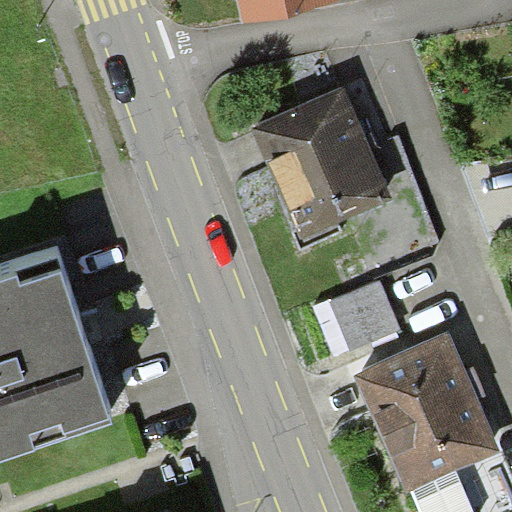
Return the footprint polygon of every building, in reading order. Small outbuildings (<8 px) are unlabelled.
[(328,0),(238,0),(243,20),(328,0)] [(395,187),(346,75),(254,115),(302,227),(395,187)] [(61,230),(0,249),(0,446),(118,409),(61,230)] [(362,251),(339,261),(347,279),(370,270),(362,251)] [(380,274),(330,296),(351,344),(401,323),(380,274)] [(449,318),(356,358),(422,511),(479,511),(458,462),(503,443),(449,318)]
